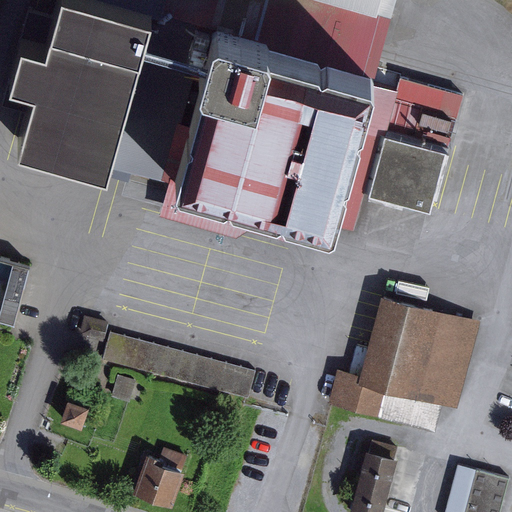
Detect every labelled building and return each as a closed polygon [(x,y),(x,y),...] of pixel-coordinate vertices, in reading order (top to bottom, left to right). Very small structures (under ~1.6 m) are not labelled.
[(359,228),(370,189),(436,207),(469,89),(381,65),(385,53),(399,0),(68,0),(45,84),(37,81),(30,104),(40,107),(32,136),(80,150),(74,170),(117,182),(122,163),(175,178),(165,211),(244,233),(248,220),(304,236),(310,214),(359,228)] [(487,320),(388,294),(367,373),(344,367),(334,402),(441,430),(448,403),(464,407),(487,320)] [(262,368),(115,329),(107,358),(254,397),(262,368)] [(65,394),(56,425),(83,433),(92,402),(65,394)] [(184,447),(150,435),(137,474),(171,486),(184,447)] [(389,511),(404,457),(373,449),(356,511),(389,511)] [(505,511),(511,487),(511,476),(483,469),(471,511),(505,511)]
